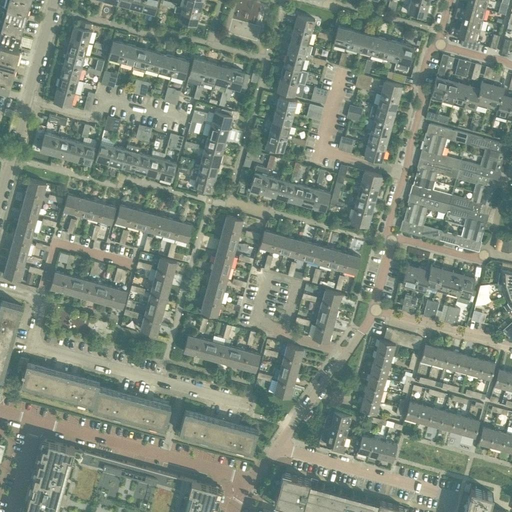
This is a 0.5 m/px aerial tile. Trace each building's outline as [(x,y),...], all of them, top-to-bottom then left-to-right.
[(27,13),(30,1),(24,0),(8,0),(7,7),(27,13)] [(142,9),(144,0),(130,0),(129,5),(142,9)] [(154,12),(157,0),(144,0),(142,9),(154,12)] [(183,0),(182,6),(200,11),(202,0),(183,0)] [(425,15),(429,2),(420,0),(410,0),(407,10),(425,15)] [(485,8),(487,0),(466,0),(466,3),(485,8)] [(482,19),(485,8),(466,3),(465,8),(455,6),(454,11),(482,19)] [(175,7),(174,11),(180,12),(178,19),(196,24),(200,11),(182,6),(176,5),(175,7)] [(24,24),(27,13),(7,7),(4,18),(24,24)] [(480,29),(482,19),(454,11),(452,16),(462,18),(460,24),(480,29)] [(297,14),(293,26),(311,31),(315,18),(297,14)] [(21,35),(24,24),(4,18),(1,29),(21,35)] [(90,28),(92,23),(79,19),(78,25),(74,24),(71,37),(88,42),(92,29),(90,28)] [(477,37),(480,29),(460,24),(459,29),(449,26),(448,32),(463,36),(461,45),(477,49),(480,38),(477,37)] [(338,25),(333,42),(346,46),(351,28),(338,25)] [(293,26),(290,39),(308,44),(311,31),(293,26)] [(351,28),(346,46),(359,49),(364,32),(351,28)] [(0,41),(18,46),(21,35),(1,29),(0,32),(0,41)] [(364,32),(359,49),(371,53),(376,35),(364,32)] [(495,48),(499,34),(492,32),(488,46),(495,48)] [(376,35),(371,53),(384,56),(389,39),(376,35)] [(85,54),(88,42),(71,37),(67,49),(85,54)] [(507,53),(508,50),(511,40),(503,38),(500,51),(507,53)] [(121,60),(125,42),(113,39),(108,56),(121,60)] [(290,39),(287,51),(305,56),(311,58),(311,61),(318,63),(319,58),(312,56),(312,54),(310,53),(312,45),(308,44),(290,39)] [(389,39),(384,56),(397,60),(402,42),(389,39)] [(134,63),(138,46),(125,42),(121,60),(134,63)] [(397,60),(395,66),(407,69),(409,63),(414,46),(402,42),(397,60)] [(0,57),(17,62),(20,51),(0,45),(0,57)] [(145,71),(146,67),(151,49),(138,46),(134,63),(132,68),(145,71)] [(82,67),(85,54),(67,49),(64,62),(82,67)] [(159,70),(163,53),(151,49),(146,67),(159,70)] [(287,51),(283,64),(301,69),(305,56),(287,51)] [(171,74),(176,56),(163,53),(159,70),(171,74)] [(433,84),(431,94),(442,97),(447,79),(441,78),(443,70),(444,70),(448,55),(442,53),(441,59),(438,68),(438,69),(436,74),(433,84)] [(184,77),(189,60),(176,56),(171,74),(184,77)] [(0,69),(14,73),(17,62),(0,57),(0,69)] [(200,84),(201,82),(202,78),(206,60),(193,57),(187,80),(197,83),(200,84)] [(460,75),(464,59),(458,58),(454,73),(460,75)] [(466,76),(470,61),(464,59),(460,75),(466,76)] [(206,60),(202,78),(201,82),(213,85),(214,81),(219,64),(206,60)] [(78,79),(82,67),(64,62),(60,74),(78,79)] [(477,79),(481,64),(475,62),(471,78),(477,79)] [(227,85),(231,67),(219,64),(214,81),(227,85)] [(283,64),(280,76),(298,81),(305,83),(308,70),(301,69),(283,64)] [(223,90),(221,97),(226,98),(225,99),(229,99),(232,86),(244,90),(249,74),(244,72),(244,71),(231,67),(227,85),(225,91),(223,90)] [(0,81),(11,84),(14,73),(0,69),(0,81)] [(107,85),(111,71),(104,70),(101,83),(107,85)] [(113,87),(115,82),(117,73),(111,71),(107,85),(113,87)] [(369,82),(371,76),(358,72),(356,79),(369,82)] [(403,81),(405,76),(405,75),(393,72),(392,78),(403,81)] [(75,92),(78,79),(60,74),(57,87),(75,92)] [(280,76),(276,89),(294,94),(301,96),(305,83),(298,81),(280,76)] [(139,94),(142,80),(136,78),(132,92),(139,94)] [(368,89),(369,82),(356,79),(355,85),(368,89)] [(398,97),(402,84),(384,79),(381,92),(398,97)] [(447,79),(442,97),(453,100),(458,82),(447,79)] [(145,95),(146,91),(148,82),(142,80),(139,94),(145,95)] [(477,99),(476,104),(486,107),(488,102),(487,102),(492,84),(481,81),(479,86),(479,88),(477,99)] [(458,82),(453,100),(464,103),(469,85),(458,82)] [(464,103),(463,104),(475,108),(475,106),(476,104),(477,99),(479,88),(479,86),(469,84),(469,85),(464,103)] [(492,84),(487,102),(488,102),(497,105),(498,105),(501,94),(502,94),(503,88),(492,84)] [(326,95),(328,89),(314,85),(312,91),(326,95)] [(71,105),(75,92),(57,87),(53,100),(71,105)] [(170,102),(173,91),(174,89),(167,87),(163,100),(170,102)] [(177,104),(179,96),(180,90),(174,89),(173,91),(170,102),(177,104)] [(324,102),(326,95),(312,91),(310,98),(324,102)] [(395,110),(398,97),(381,92),(377,105),(395,110)] [(294,112),(297,99),(279,94),(276,107),(294,112)] [(497,105),(496,112),(507,115),(511,97),(502,94),(501,94),(498,105),(497,105)] [(90,110),(94,97),(87,95),(83,108),(90,110)] [(321,112),(323,106),(309,102),(308,108),(321,112)] [(391,122),(395,110),(377,105),(372,103),(369,116),(374,117),(391,122)] [(361,114),(363,108),(349,104),(348,110),(361,114)] [(5,107),(4,114),(12,116),(13,110),(5,107)] [(290,124),(294,112),(276,107),(272,120),(290,124)] [(214,110),(211,122),(229,127),(232,115),(230,114),(231,110),(221,108),(220,112),(214,110)] [(319,119),(321,112),(308,108),(306,115),(319,119)] [(194,109),(191,120),(197,122),(199,117),(206,119),(207,112),(194,109)] [(359,121),(361,114),(348,110),(346,117),(359,121)] [(60,123),(62,118),(62,116),(50,113),(48,120),(60,123)] [(447,123),(449,116),(438,113),(436,120),(447,123)] [(111,130),(115,117),(108,115),(104,128),(111,130)] [(117,132),(119,122),(120,118),(115,117),(111,130),(117,132)] [(388,135),(391,122),(374,117),(370,130),(388,135)] [(298,143),(299,138),(293,136),(294,134),(288,132),(290,124),(272,120),(269,132),(287,137),(292,139),(292,141),(298,143)] [(211,122),(207,135),(225,140),(229,127),(211,122)] [(468,133),(430,122),(429,123),(438,125),(436,133),(427,131),(429,132),(426,140),(425,140),(444,145),(447,137),(466,142),(468,133)] [(142,139),(146,125),(139,123),(135,137),(142,139)] [(148,140),(151,131),(152,127),(146,125),(142,139),(148,140)] [(385,147),(388,135),(370,130),(367,142),(385,147)] [(53,153),(57,135),(44,132),(40,149),(53,153)] [(174,147),(177,134),(170,132),(167,146),(174,147)] [(283,150),(287,137),(269,132),(264,149),(273,152),(274,147),(283,150)] [(507,143),(468,133),(466,142),(485,147),(483,156),(502,161),(501,160),(503,152),(505,153),(505,152),(503,152),(504,149),(505,150),(507,143)] [(180,149),(184,136),(177,134),(174,147),(180,149)] [(65,156),(70,138),(57,135),(53,153),(65,156)] [(207,135),(204,148),(222,153),(225,140),(207,135)] [(353,145),(354,139),(341,135),(339,142),(353,145)] [(101,141),(96,159),(109,162),(113,145),(115,140),(102,136),(101,141)] [(78,159),(82,142),(70,138),(65,156),(78,159)] [(420,157),(459,168),(461,159),(442,154),(444,145),(425,140),(426,141),(424,149),(422,148),(422,149),(431,151),(428,159),(420,157)] [(91,163),(95,145),(82,142),(78,159),(91,163)] [(351,151),(353,145),(339,142),(337,148),(351,151)] [(381,160),(385,147),(367,142),(363,155),(381,160)] [(126,148),(121,166),(134,169),(139,151),(140,147),(127,143),(126,148)] [(113,145),(109,162),(121,166),(126,148),(113,145)] [(204,148),(201,160),(218,165),(222,153),(204,148)] [(251,159),(253,151),(247,149),(244,158),(251,159)] [(139,151),(134,169),(146,172),(151,155),(139,151)] [(151,155),(146,172),(159,176),(164,158),(151,155)] [(461,159),(459,168),(498,179),(498,178),(489,176),(492,168),(500,170),(499,169),(501,161),(502,161),(483,156),(480,164),(461,159)] [(459,168),(420,157),(418,163),(420,164),(419,166),(418,166),(417,166),(419,167),(417,175),(415,174),(415,175),(435,180),(437,172),(456,177),(459,168)] [(164,158),(159,176),(172,179),(177,161),(164,158)] [(192,169),(191,171),(215,177),(218,165),(201,160),(198,168),(192,169)] [(271,168),(273,161),(268,160),(266,167),(256,164),(249,188),(262,191),(267,174),(269,168),(271,168)] [(344,177),(347,165),(340,163),(337,175),(344,177)] [(185,167),(184,172),(191,173),(190,177),(196,178),(194,185),(198,186),(196,191),(205,193),(206,189),(212,190),(215,177),(191,171),(192,169),(185,167)] [(498,179),(459,168),(456,177),(475,182),(473,191),(493,196),(491,195),(494,187),(495,188),(495,187),(487,185),(489,177),(497,179),(498,179)] [(378,187),(381,174),(363,169),(360,182),(378,187)] [(279,177),(267,174),(262,191),(274,195),(279,177)] [(292,181),(287,198),(299,202),(304,184),(297,182),(299,176),(296,176),(293,175),(292,181)] [(411,192),(410,192),(449,203),(452,194),(433,188),(435,180),(415,175),(417,175),(414,184),(413,183),(413,184),(421,186),(419,194),(411,192)] [(30,177),(26,190),(43,194),(46,182),(30,177)] [(287,198),(292,181),(279,177),(274,195),(287,198)] [(374,199),(378,187),(360,182),(357,195),(374,199)] [(312,205),(317,187),(304,184),(299,202),(312,205)] [(325,209),(330,191),(317,187),(312,205),(325,209)] [(26,190),(23,201),(40,206),(43,194),(26,190)] [(452,194),(449,203),(488,213),(480,211),(482,203),(490,205),(490,204),(489,204),(491,196),(493,196),(473,191),(471,199),(452,194)] [(76,212),(80,195),(68,192),(63,208),(76,212)] [(449,203),(410,192),(410,193),(419,195),(416,203),(408,201),(409,202),(407,210),(406,209),(406,210),(425,215),(428,207),(447,212),(449,203)] [(56,195),(55,200),(58,201),(56,206),(60,207),(61,203),(63,197),(56,195)] [(87,215),(92,198),(80,195),(76,212),(87,215)] [(371,212),(374,199),(357,195),(353,207),(371,212)] [(99,218),(104,202),(92,198),(87,215),(99,218)] [(23,201),(20,213),(37,218),(40,206),(23,201)] [(112,221),(116,205),(104,202),(99,218),(112,221)] [(120,203),(115,220),(128,223),(132,206),(120,203)] [(488,213),(449,203),(447,212),(466,217),(464,226),(483,231),(482,230),(484,222),(486,222),(477,220),(480,211),(488,214),(488,213)] [(132,206),(128,223),(139,226),(144,209),(132,206)] [(367,224),(371,212),(353,207),(350,220),(367,224)] [(144,209),(139,226),(151,229),(156,213),(144,209)] [(402,229),(421,234),(421,233),(439,238),(442,229),(423,223),(425,215),(406,210),(407,210),(405,219),(403,219),(411,222),(409,231),(402,229)] [(20,213),(17,225),(33,230),(39,231),(42,219),(37,218),(20,213)] [(156,213),(151,229),(163,232),(168,216),(156,213)] [(240,230),(243,218),(227,213),(223,226),(240,230)] [(163,232),(161,239),(171,242),(173,242),(175,236),(180,219),(168,216),(163,232)] [(180,219),(175,236),(187,239),(192,222),(180,219)] [(17,225),(14,237),(30,242),(33,230),(17,225)] [(237,242),(240,230),(223,226),(220,238),(237,242)] [(442,229),(439,238),(459,244),(458,245),(478,250),(478,249),(470,247),(472,238),(481,241),(481,240),(479,240),(482,231),(483,231),(464,226),(461,234),(442,229)] [(271,249),(276,232),(263,229),(259,245),(271,249)] [(283,252),(288,235),(276,232),(271,249),(283,252)] [(295,255),(300,239),(288,235),(283,252),(295,255)] [(500,250),(503,238),(497,236),(494,248),(500,250)] [(14,237),(10,249),(27,254),(30,242),(14,237)] [(233,254),(237,242),(220,238),(217,250),(233,254)] [(307,258),(312,242),(300,239),(295,255),(307,258)] [(319,262),(324,245),(312,242),(307,258),(319,262)] [(331,265),(336,248),(324,245),(319,262),(331,265)] [(343,268),(347,252),(336,248),(331,265),(343,268)] [(10,249),(7,261),(24,265),(27,254),(10,249)] [(230,266),(233,254),(217,250),(214,261),(230,266)] [(355,272),(360,255),(347,252),(343,268),(355,272)] [(173,272),(177,260),(160,255),(157,268),(173,272)] [(7,261),(4,273),(21,278),(24,265),(7,261)] [(227,278),(230,266),(214,261),(210,273),(227,278)] [(500,268),(497,282),(502,282),(506,282),(511,281),(511,263),(501,261),(500,268)] [(407,264),(402,282),(413,285),(418,267),(407,264)] [(426,283),(425,288),(435,291),(436,286),(441,269),(430,265),(429,270),(426,283)] [(418,267),(413,285),(425,288),(426,283),(429,270),(418,267)] [(170,284),(173,272),(157,268),(154,280),(170,284)] [(441,269),(436,286),(447,289),(452,271),(441,269)] [(62,289),(67,273),(55,270),(50,286),(62,289)] [(452,271),(447,289),(458,292),(463,274),(452,271)] [(74,293),(79,276),(67,273),(62,289),(74,293)] [(224,290),(227,278),(210,273),(207,285),(224,290)] [(458,292),(456,300),(467,303),(474,278),(475,276),(463,273),(463,274),(458,292)] [(86,296),(91,279),(79,276),(74,293),(86,296)] [(98,299),(103,283),(91,279),(86,296),(98,299)] [(167,296),(170,284),(154,280),(151,292),(167,296)] [(503,285),(501,286),(501,293),(503,294),(503,296),(506,295),(510,294),(509,294),(511,292),(511,281),(506,282),(502,282),(503,285)] [(110,302),(115,286),(103,283),(98,299),(110,302)] [(221,302),(224,290),(207,285),(204,297),(221,302)] [(123,305),(127,289),(115,286),(110,302),(123,305)] [(338,304),(341,292),(325,287),(322,299),(338,304)] [(164,308),(167,296),(151,292),(147,303),(164,308)] [(407,310),(411,294),(405,293),(401,308),(407,310)] [(412,312),(417,296),(411,294),(407,310),(412,312)] [(217,314),(221,302),(204,297),(201,310),(217,314)] [(0,376),(3,377),(22,304),(1,299),(0,302),(0,376)] [(335,316),(338,304),(322,299),(318,311),(335,316)] [(428,316),(432,300),(427,299),(422,314),(428,316)] [(434,318),(438,302),(432,300),(428,316),(434,318)] [(161,320),(164,308),(147,303),(144,315),(161,320)] [(450,322),(454,306),(448,305),(444,320),(450,322)] [(456,323),(460,308),(454,306),(450,322),(456,323)] [(471,319),(478,320),(480,311),(473,309),(471,319)] [(332,328),(335,316),(318,311),(315,323),(332,328)] [(157,332),(161,320),(144,315),(141,328),(157,332)] [(328,340),(332,328),(315,323),(312,335),(328,340)] [(502,329),(505,333),(511,328),(507,324),(502,329)] [(387,327),(384,340),(390,341),(394,329),(387,327)] [(394,329),(390,341),(396,343),(399,330),(394,329)] [(399,330),(396,343),(401,344),(405,332),(399,330)] [(405,332),(401,344),(407,346),(411,333),(405,332)] [(196,353),(200,336),(188,333),(183,349),(196,353)] [(411,333),(407,346),(413,348),(416,335),(411,333)] [(416,335),(413,348),(419,349),(423,337),(416,335)] [(208,356),(212,339),(200,336),(196,353),(208,356)] [(380,338),(376,350),(392,355),(396,343),(390,341),(384,340),(380,338)] [(219,359),(224,343),(212,339),(208,356),(219,359)] [(287,342),(284,355),(300,359),(303,347),(287,342)] [(433,362),(437,346),(425,342),(421,358),(433,362)] [(231,362),(236,346),(224,343),(219,359),(231,362)] [(243,366),(248,349),(236,346),(231,362),(243,366)] [(444,365),(449,349),(437,346),(433,362),(444,365)] [(256,369),(260,352),(248,349),(243,366),(256,369)] [(456,368),(460,352),(449,349),(444,365),(456,368)] [(376,350),(373,362),(389,366),(392,355),(376,350)] [(467,371),(472,355),(460,352),(456,368),(467,371)] [(284,355),(280,367),(297,371),(300,359),(284,355)] [(479,374),(483,358),(472,355),(467,371),(479,374)] [(100,381),(81,376),(76,374),(51,368),(46,366),(27,361),(28,358),(22,356),(20,356),(17,369),(24,371),(21,382),(93,402),(92,406),(165,426),(171,404),(152,399),(117,389),(99,384),(100,381)] [(491,378),(495,361),(483,358),(479,374),(491,378)] [(373,362),(370,373),(386,378),(389,366),(373,362)] [(280,367),(277,379),(294,383),(297,371),(280,367)] [(498,368),(493,384),(505,387),(509,371),(498,368)] [(370,373),(367,385),(383,389),(386,378),(370,373)] [(271,378),(268,389),(274,391),(284,394),(286,394),(290,396),(294,383),(277,379),(277,380),(271,378)] [(367,385),(364,396),(380,400),(383,389),(367,385)] [(364,396),(360,408),(377,412),(378,413),(380,408),(378,407),(380,400),(364,396)] [(417,419),(421,403),(409,400),(405,416),(417,419)] [(428,422),(433,406),(421,403),(417,419),(428,422)] [(440,426),(444,409),(433,406),(428,422),(440,426)] [(252,450),(258,428),(185,408),(179,430),(252,450)] [(270,409),(268,415),(276,417),(278,411),(270,409)] [(451,429),(456,413),(444,409),(440,426),(451,429)] [(349,425),(352,414),(335,410),(333,417),(332,417),(328,414),(327,415),(326,416),(326,417),(325,419),(349,425)] [(463,432),(467,416),(456,413),(451,429),(463,432)] [(475,435),(479,419),(467,416),(463,432),(475,435)] [(349,425),(325,419),(325,420),(325,421),(325,423),(325,424),(331,423),(331,424),(329,431),(346,436),(349,425)] [(482,425),(477,442),(489,445),(494,428),(482,425)] [(494,428),(489,445),(501,448),(505,431),(494,428)] [(346,436),(329,431),(327,437),(327,438),(322,435),(321,436),(320,437),(320,438),(319,440),(332,443),(331,449),(344,452),(345,446),(343,446),(346,436)] [(511,433),(505,431),(501,448),(511,451),(511,433)] [(370,453),(374,437),(362,434),(358,450),(370,453)] [(381,457),(385,441),(374,437),(370,453),(381,457)] [(24,511),(214,511),(221,487),(211,484),(44,438),(32,482),(24,511)] [(393,460),(397,444),(385,441),(381,457),(393,460)] [(279,486),(274,502),(308,511),(307,511),(309,511),(310,510),(315,511),(314,511),(402,511),(404,506),(379,499),(379,502),(315,485),(316,481),(310,479),(283,472),(280,481),(281,482),(281,481),(283,481),(281,487),(279,486)] [(505,511),(506,510),(490,505),(493,493),(471,487),(464,511),(505,511)]
